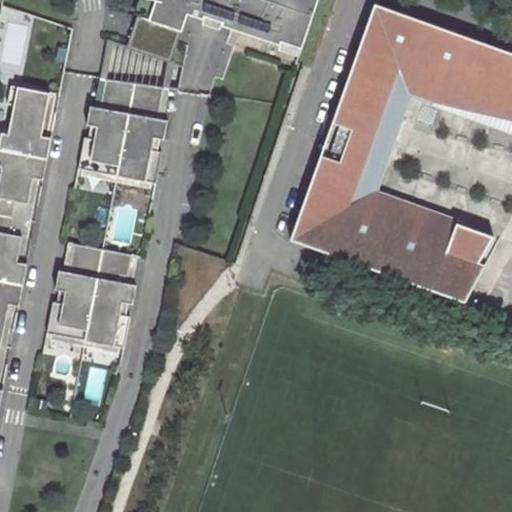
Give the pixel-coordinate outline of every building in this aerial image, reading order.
[(303,48),(319,0),(148,0),(142,17),(139,16),(128,48),(172,63),(189,13),(205,19),(206,15),(225,21),(223,25),(281,45),(282,41),(303,48)] [(140,0),(135,15),(139,16),(142,17),(148,0),(140,0)] [(409,93),(511,118),(511,51),(374,1),(289,237),(463,300),(499,237),(376,191),(374,191),(376,187),(370,184),(390,137),(395,138),(398,130),(401,120),(398,119),(409,93)] [(205,19),(223,25),(225,21),(206,15),(205,19)] [(165,89),(136,83),(107,78),(102,106),(92,104),(88,123),(93,124),(98,125),(96,138),(90,137),(86,136),(80,167),(157,182),(163,150),(159,150),(153,148),(156,136),(161,137),(166,138),(169,119),(159,117),(165,89)] [(0,143),(0,151),(47,160),(51,140),(41,138),(49,95),(11,87),(8,104),(14,105),(9,134),(2,133),(0,143)] [(401,120),(405,108),(511,134),(511,118),(409,93),(398,119),(401,120)] [(395,138),(390,137),(370,184),(376,187),(374,191),(376,191),(395,138)] [(43,181),(47,160),(0,151),(0,168),(2,168),(0,178),(0,216),(13,219),(16,203),(28,205),(33,179),(43,181)] [(16,203),(13,219),(25,221),(28,205),(16,203)] [(0,281),(23,286),(27,265),(17,263),(22,238),(9,235),(13,219),(0,216),(0,281)] [(13,219),(9,235),(22,238),(25,221),(13,219)] [(86,341),(104,250),(75,245),(70,272),(60,270),(56,289),(61,290),(66,291),(63,304),(58,303),(53,302),(47,333),(86,341)] [(132,256),(104,250),(86,341),(125,348),(131,317),(126,316),(121,315),(123,302),(129,303),(133,304),(137,285),(127,283),(132,256)] [(19,306),(23,286),(0,281),(0,346),(1,347),(9,305),(19,306)]
